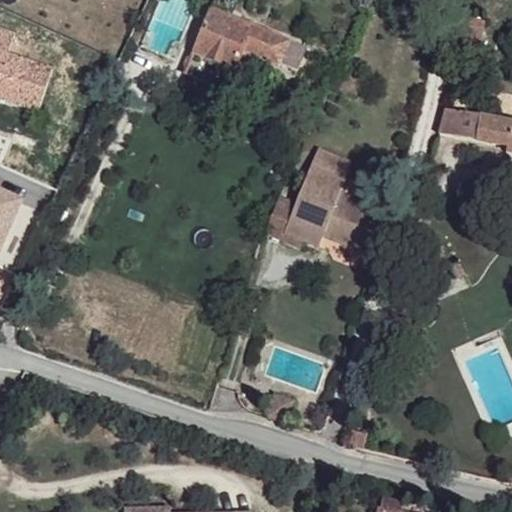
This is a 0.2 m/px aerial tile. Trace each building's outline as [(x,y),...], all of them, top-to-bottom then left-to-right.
[(213,9),(195,53),(236,70),(245,51),(280,67),(282,64),(299,72),(308,49),(213,9)] [(0,101),(37,114),(52,71),(7,55),(13,36),(0,31),(0,101)] [(508,147),(511,126),(511,123),(445,110),(440,136),(508,147)] [(320,168),(326,153),(319,151),(313,165),(320,168)] [(343,177),(349,162),(326,153),(320,168),(343,177)] [(355,164),(349,162),(343,177),(350,179),(355,164)] [(320,168),(313,165),(295,212),(287,234),(305,241),(322,248),(326,236),(330,227),(341,230),(337,241),(378,257),(390,219),(369,211),(371,205),(353,198),(349,207),(341,203),(344,195),(350,179),(343,177),(320,168)] [(0,186),(0,256),(25,196),(0,186)] [(353,198),(344,195),(341,203),(349,207),(353,198)] [(287,234),(295,212),(277,205),(264,236),(301,249),(305,241),(287,234)] [(392,213),(371,205),(369,211),(390,219),(392,213)] [(330,227),(326,236),(337,241),(341,230),(330,227)] [(294,401),(275,395),(267,416),(286,423),(294,401)] [(511,424),(487,439),(494,452),(511,441),(511,424)] [(381,501),(379,511),(402,511),(403,505),(381,501)]
